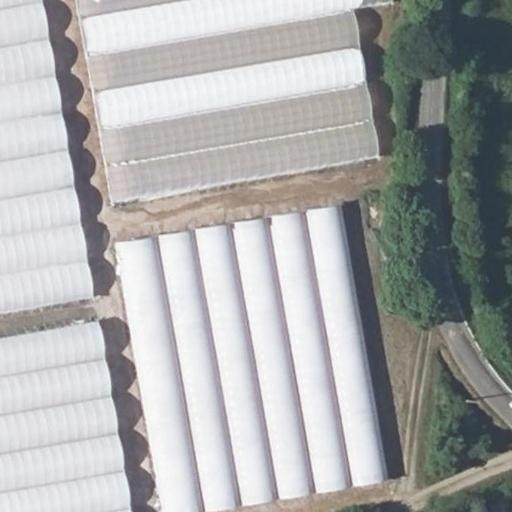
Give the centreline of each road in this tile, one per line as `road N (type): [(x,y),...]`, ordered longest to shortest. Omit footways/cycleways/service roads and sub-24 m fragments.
road 1 (unclassified): [(438,0),(429,147),(433,262),(451,327),(511,411)]
road 2 (track): [(436,274),(396,511)]
